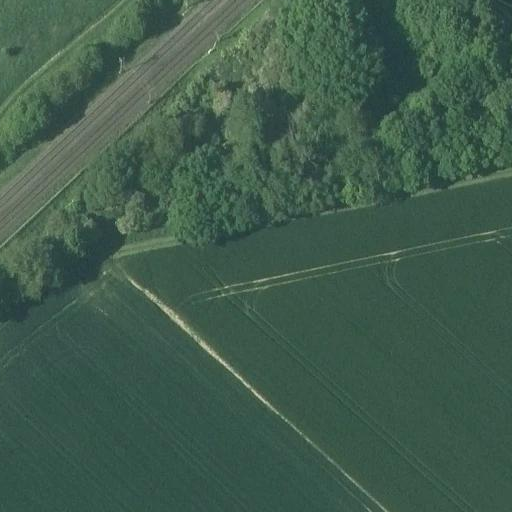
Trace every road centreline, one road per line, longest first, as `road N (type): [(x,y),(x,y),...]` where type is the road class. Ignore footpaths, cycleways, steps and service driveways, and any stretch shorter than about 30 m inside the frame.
road 1 (track): [(0,331),(55,284),(106,257),(511,169)]
road 2 (track): [(0,166),(176,0)]
